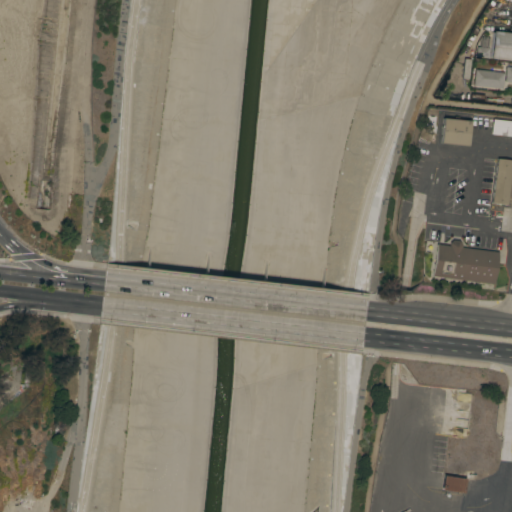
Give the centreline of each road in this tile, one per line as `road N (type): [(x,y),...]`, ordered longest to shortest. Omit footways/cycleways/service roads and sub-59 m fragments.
road 1 (primary): [(101,306),(364,337)]
road 2 (primary): [(364,311),(106,283)]
road 3 (primary): [(511,327),(371,311)]
road 4 (primary): [(371,337),(511,353)]
